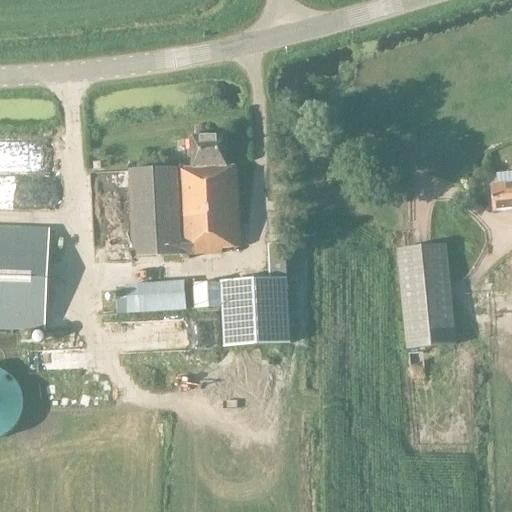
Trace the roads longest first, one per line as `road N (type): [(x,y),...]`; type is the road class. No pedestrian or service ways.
road 1 (tertiary): [(286,38),(73,77),(0,82)]
road 2 (tertiary): [(286,38),(413,0)]
